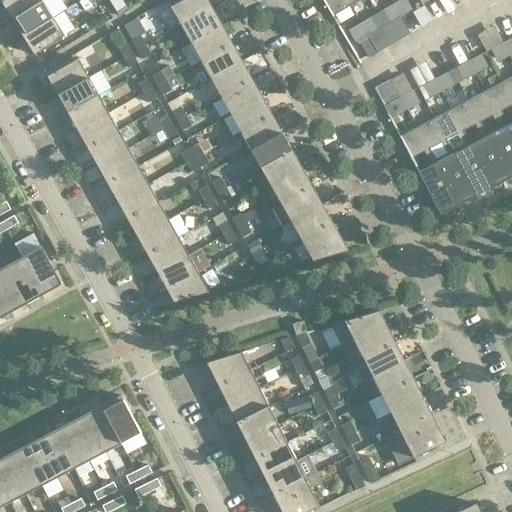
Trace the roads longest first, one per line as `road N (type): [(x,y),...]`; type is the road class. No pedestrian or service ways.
road 1 (residential): [(511,444),(334,93),(275,0)]
road 2 (residential): [(218,511),(98,276),(0,111)]
